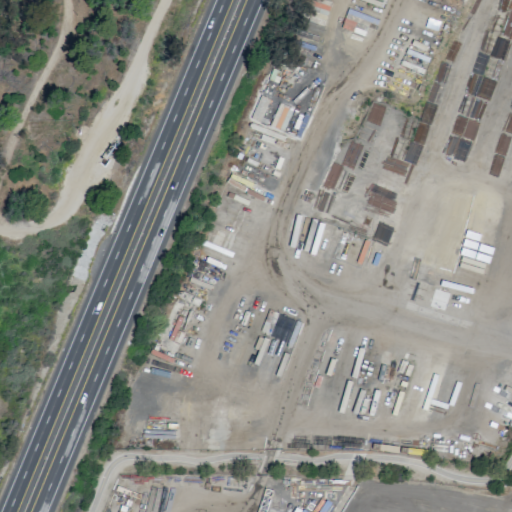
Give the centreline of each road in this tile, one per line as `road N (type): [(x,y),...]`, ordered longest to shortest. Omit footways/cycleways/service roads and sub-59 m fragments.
road 1 (motorway): [(39,511),(256,0)]
road 2 (motorway): [(223,0),(9,511)]
